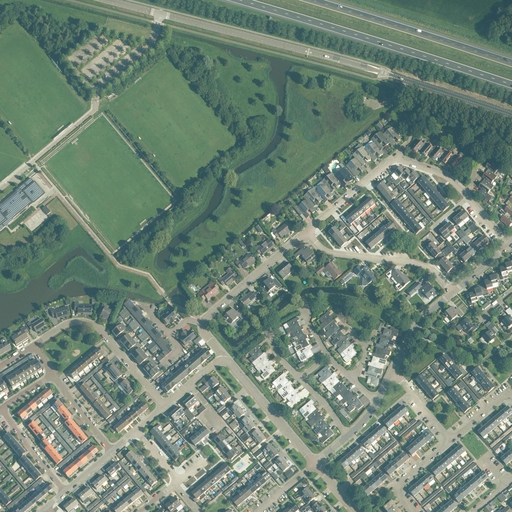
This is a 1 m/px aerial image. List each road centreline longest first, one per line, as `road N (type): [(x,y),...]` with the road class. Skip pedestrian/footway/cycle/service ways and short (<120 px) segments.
road 1 (unclassified): [(511,115),(160,13)]
road 2 (motorway): [(238,0),(511,84)]
road 3 (motorway): [(511,63),(310,0)]
road 4 (residential): [(33,345),(70,323),(89,323),(164,405)]
road 5 (residential): [(452,292),(424,265),(331,253),(306,231)]
road 6 (residential): [(201,325),(306,231)]
road 7 (unclassified): [(314,464),(222,360)]
